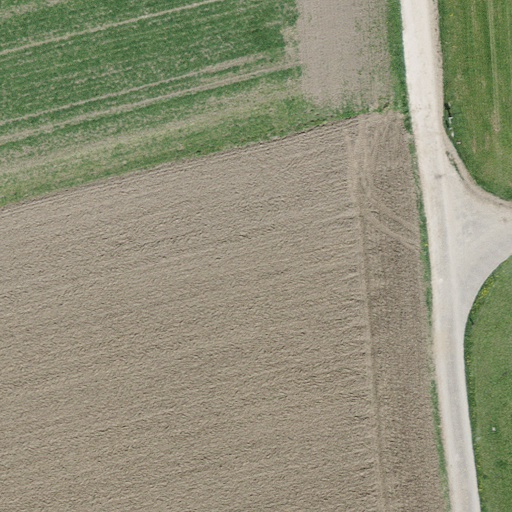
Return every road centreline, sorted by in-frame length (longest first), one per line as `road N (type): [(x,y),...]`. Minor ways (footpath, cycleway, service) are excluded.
road 1 (residential): [(473,511),(456,246)]
road 2 (track): [(456,246),(426,69)]
